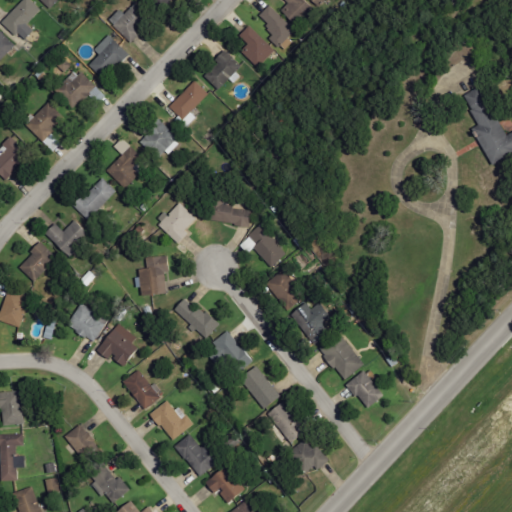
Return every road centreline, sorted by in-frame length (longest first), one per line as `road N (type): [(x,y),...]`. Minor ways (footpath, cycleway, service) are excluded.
road 1 (residential): [(0,233),(228,0)]
road 2 (tertiary): [(331,511),(511,318)]
road 3 (residential): [(0,360),(51,363),(88,382),(191,511)]
road 4 (residential): [(215,265),(374,466)]
